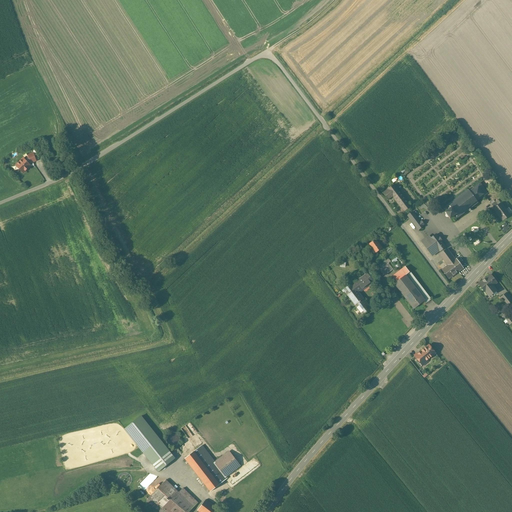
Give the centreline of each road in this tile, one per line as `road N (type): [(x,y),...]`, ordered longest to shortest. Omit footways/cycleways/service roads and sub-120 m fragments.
road 1 (unclassified): [(0,203),(80,169),(267,55),(455,295)]
road 2 (tertiary): [(455,295),(267,511)]
road 3 (track): [(50,183),(57,115),(31,66)]
